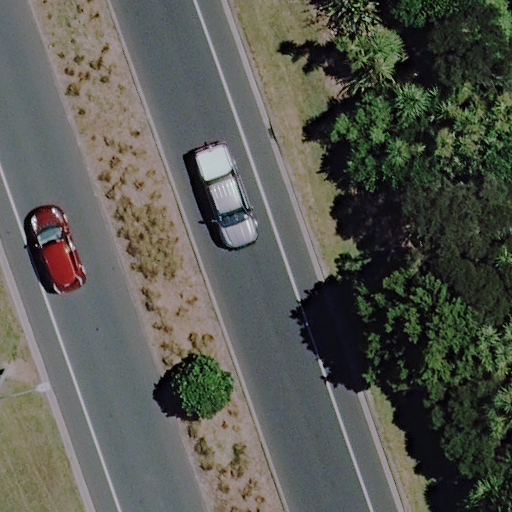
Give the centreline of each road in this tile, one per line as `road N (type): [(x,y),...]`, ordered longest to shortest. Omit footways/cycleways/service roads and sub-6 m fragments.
road 1 (secondary): [(156,0),(333,511)]
road 2 (secondary): [(150,511),(0,77)]
